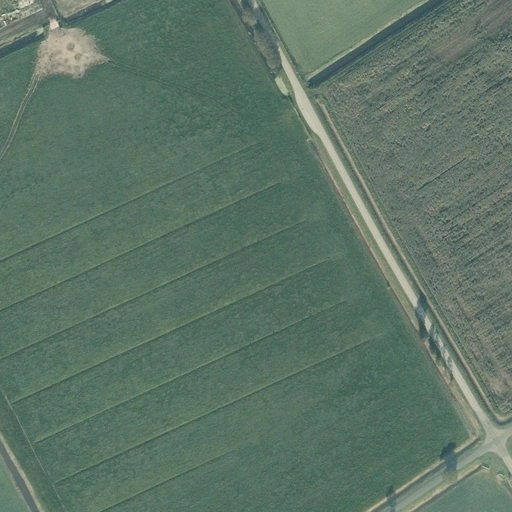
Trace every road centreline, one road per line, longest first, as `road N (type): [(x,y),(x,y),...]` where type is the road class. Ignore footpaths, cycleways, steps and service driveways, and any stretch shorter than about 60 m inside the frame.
road 1 (unclassified): [(496,441),(250,0)]
road 2 (unclassified): [(393,511),(496,441)]
